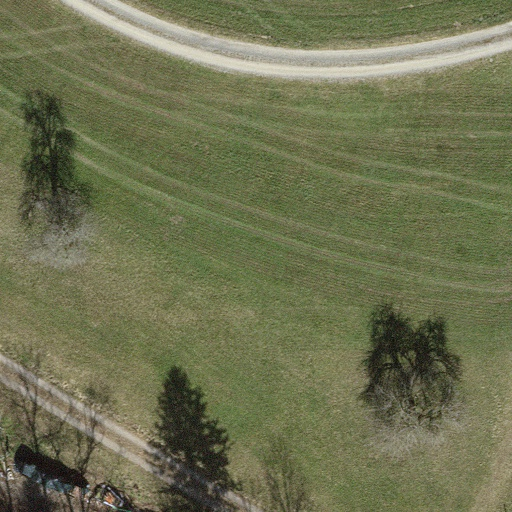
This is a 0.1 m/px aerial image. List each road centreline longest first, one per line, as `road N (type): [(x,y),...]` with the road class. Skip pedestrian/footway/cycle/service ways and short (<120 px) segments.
road 1 (track): [(511,48),(424,69),(302,74),(211,62),(89,0)]
road 2 (track): [(0,372),(225,511)]
